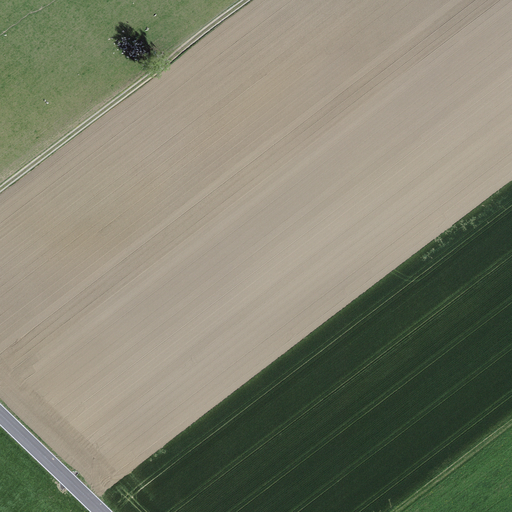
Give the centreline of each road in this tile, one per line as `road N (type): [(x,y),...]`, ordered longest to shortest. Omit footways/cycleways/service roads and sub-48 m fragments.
road 1 (track): [(248,0),(0,188)]
road 2 (track): [(511,422),(395,511)]
road 3 (secondary): [(0,414),(101,511)]
